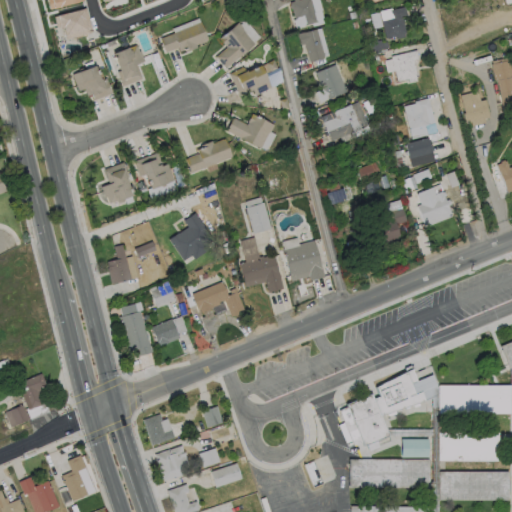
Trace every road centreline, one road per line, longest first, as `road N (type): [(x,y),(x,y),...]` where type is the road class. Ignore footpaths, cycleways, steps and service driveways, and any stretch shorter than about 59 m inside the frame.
road 1 (tertiary): [(0,454),(511,242)]
road 2 (primary): [(114,405),(14,0)]
road 3 (primary): [(0,50),(59,300)]
road 4 (residential): [(52,154),(187,101)]
